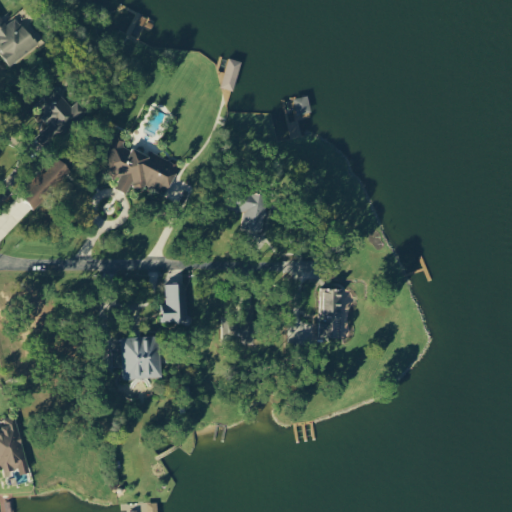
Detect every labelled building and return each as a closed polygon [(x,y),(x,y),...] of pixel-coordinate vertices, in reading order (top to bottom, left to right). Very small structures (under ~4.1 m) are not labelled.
[(0,49),(12,65),(40,44),(18,16),(7,24),(0,14),(0,49)] [(224,77),(236,80),(241,65),(236,64),(237,61),(230,59),(224,77)] [(65,130),(81,115),(55,86),(33,105),(43,116),(42,117),(54,130),(61,125),(65,130)] [(180,166),(124,142),(125,138),(116,134),(101,170),(122,179),(118,188),(129,193),(133,182),(167,197),(180,166)] [(35,206),(74,171),(61,156),(21,191),(35,206)] [(269,195),(232,191),(230,209),(244,211),(242,228),(264,231),(269,195)] [(188,283),(166,283),(167,304),(162,304),(162,322),(189,321),(188,283)] [(342,337),(342,288),(320,287),(320,337),(342,337)] [(123,337),(125,379),(163,377),(161,336),(123,337)] [(124,365),(123,348),(113,348),(114,366),(124,365)] [(0,422),(0,469),(4,469),(5,472),(19,468),(21,475),(30,472),(15,415),(0,419),(0,422),(0,423),(0,422)]
